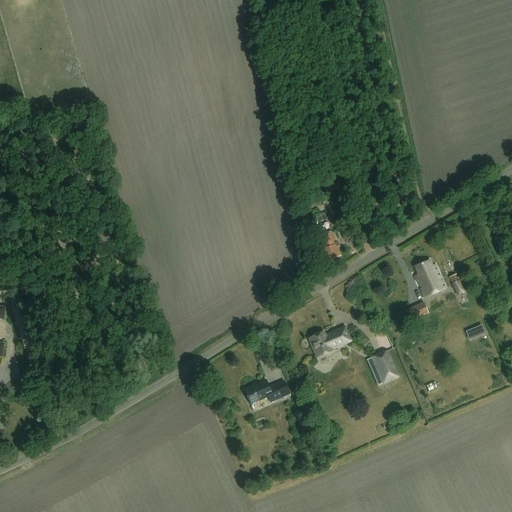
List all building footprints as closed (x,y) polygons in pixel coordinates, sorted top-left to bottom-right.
[(305,167),(294,171),(297,179),(300,178),(299,175),(307,172),(305,167)] [(348,191),(348,188),(349,188),(347,177),(328,180),(330,191),(338,190),(339,193),(348,191)] [(326,235),(325,232),(317,235),(320,246),(319,247),(323,262),(336,258),(335,255),(339,253),(337,247),(338,247),(337,243),(336,244),(332,233),(326,235)] [(424,299),(445,290),(435,266),(432,267),(429,262),(417,267),(419,270),(416,271),(419,276),(415,278),(424,299)] [(458,297),(464,294),(466,293),(457,276),(452,279),(454,284),(451,285),(458,297)] [(414,321),(428,314),(423,303),(409,310),(414,321)] [(323,333),(309,340),(317,359),(333,352),(332,350),(350,342),(344,329),(325,338),(323,333)] [(401,379),(389,352),(371,359),(383,386),(401,379)] [(266,381),(244,391),(250,406),(268,398),(270,403),(289,395),(284,382),(269,389),(266,381)]
